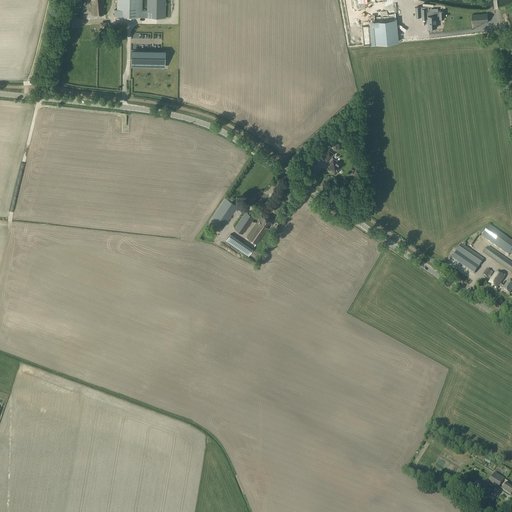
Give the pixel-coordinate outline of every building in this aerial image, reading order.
[(72,0),(69,11),(78,13),(80,0),(72,0)] [(105,14),(103,0),(91,0),(92,15),(105,14)] [(116,0),(117,10),(114,10),(113,17),(141,18),(141,17),(147,17),(165,18),(165,0),(146,0),(147,15),(142,15),(142,0),(116,0)] [(381,2),(352,3),(352,19),(382,18),(381,2)] [(420,6),(415,6),(416,16),(422,16),(424,16),(424,18),(425,19),(428,18),(428,27),(436,27),(436,16),(444,15),(444,11),(443,11),(439,11),(438,11),(427,12),(426,8),(422,8),(421,8),(420,6)] [(472,14),(472,24),(488,22),(487,13),(472,14)] [(76,20),(70,57),(77,58),(83,21),(76,20)] [(161,67),(161,52),(131,52),(131,66),(161,67)] [(330,166),(328,168),(335,174),(337,172),(338,172),(343,166),(333,159),(331,158),(334,154),(329,150),(323,158),(328,162),(330,163),(328,165),(329,165),(330,166)] [(225,197),(213,216),(225,224),(238,206),(225,197)] [(243,234),(254,217),(245,211),(234,228),(243,234)] [(272,222),(261,215),(247,236),(257,243),(272,222)] [(208,224),(223,234),(227,229),(212,218),(208,224)] [(481,237),(482,237),(508,256),(511,250),(511,255),(511,256),(511,241),(489,225),(481,237)] [(253,249),(244,243),(231,234),(226,241),(239,249),(248,256),(253,249)] [(483,260),(461,245),(451,259),(474,274),(483,260)] [(483,254),(511,274),(511,264),(488,247),(483,254)] [(500,288),(502,286),(500,284),(504,278),(496,272),(488,283),(496,289),(498,286),(500,288)] [(502,286),(500,288),(502,289),(509,294),(511,289),(511,283),(508,281),(503,287),(502,286)] [(0,398),(5,400),(8,392),(0,389),(0,398)] [(488,483),(499,489),(499,488),(502,490),(511,495),(511,493),(511,487),(507,484),(508,482),(504,480),(504,479),(494,473),(488,483)] [(491,490),(477,482),(474,488),(487,496),(491,490)]
